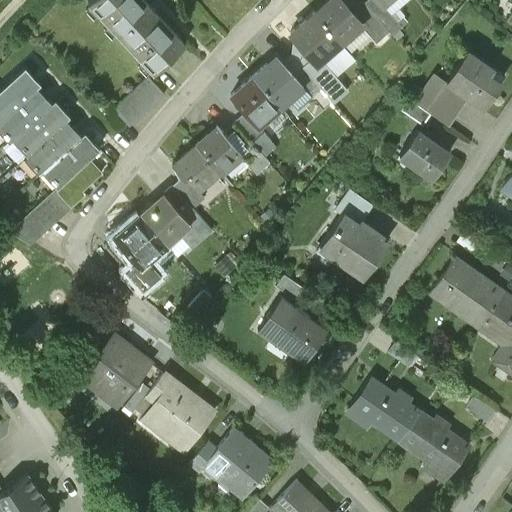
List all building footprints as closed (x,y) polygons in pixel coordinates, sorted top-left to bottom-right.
[(89,0),(86,3),(88,4),(88,3),(151,71),(151,72),(152,73),(184,44),(182,42),(182,43),(141,0),(89,0)] [(352,13),(341,0),(331,0),(315,14),(339,42),(340,43),(361,25),(362,24),(352,13)] [(378,0),(367,0),(364,3),(381,23),(391,14),(382,4),(378,0)] [(386,0),(382,4),(391,14),(406,0),(386,0)] [(352,13),(362,24),(361,25),(368,33),(376,42),(388,32),(381,23),(364,3),(352,13)] [(319,60),(339,42),(315,14),(292,34),(302,46),(313,58),(303,67),(333,102),(346,91),(332,75),(319,60)] [(399,23),(391,14),(381,23),(388,32),(399,23)] [(368,33),(361,25),(340,43),(347,51),(368,33)] [(347,51),(340,43),(339,42),(319,60),(332,75),(352,57),(347,51)] [(292,55),(303,67),(313,58),(302,46),(292,55)] [(481,60),(467,50),(447,80),(467,94),(482,104),(498,82),(476,67),(481,60)] [(301,87),(276,57),(253,77),(279,106),(289,97),(301,87)] [(388,57),(380,66),(391,76),(399,67),(388,57)] [(24,67),(23,66),(0,86),(0,117),(33,88),(38,83),(35,79),(33,80),(22,69),(24,67)] [(454,112),(467,94),(447,80),(434,71),(421,89),(454,112)] [(163,93),(147,76),(112,108),(128,126),(163,93)] [(246,113),(256,126),(257,125),(279,106),(253,77),(231,96),(246,113)] [(446,124),(454,112),(421,89),(417,86),(409,98),(430,113),(446,124)] [(309,96),(301,87),(289,97),(297,106),(309,96)] [(44,101),(33,88),(0,117),(0,129),(9,139),(13,136),(50,102),(47,98),(44,101)] [(352,97),(344,105),(357,118),(365,111),(352,97)] [(422,124),(430,113),(409,98),(401,110),(422,124)] [(51,101),(50,102),(13,136),(27,152),(63,119),(68,115),(65,111),(62,114),(51,101)] [(252,142),(263,132),(257,125),(256,126),(246,113),(235,123),(252,142)] [(75,132),(63,119),(27,152),(24,155),(39,172),(43,168),(81,133),(77,130),(75,132)] [(223,133),(240,153),(252,142),(235,123),(223,133)] [(223,133),(216,126),(195,144),(196,145),(218,170),(220,173),(241,154),(240,153),(223,133)] [(412,163),(431,177),(448,152),(415,130),(399,154),(400,155),(402,152),(414,160),(412,163)] [(82,132),(81,133),(43,168),(58,185),(88,158),(99,148),(95,144),(94,145),(82,132)] [(263,132),(252,142),(263,156),(275,146),(263,132)] [(24,155),(27,152),(13,136),(9,139),(4,144),(19,160),(24,155)] [(252,142),(240,153),(241,154),(257,173),(269,162),(263,156),(252,142)] [(183,176),(196,190),(218,170),(196,145),(173,164),(183,176)] [(53,190),(69,208),(84,194),(82,191),(102,173),(88,158),(58,185),(53,190)] [(511,171),(501,187),(511,194),(511,171)] [(185,200),(192,208),(203,198),(196,190),(183,176),(172,185),(185,200)] [(176,207),(185,200),(172,185),(163,193),(176,207)] [(341,213),(357,224),(359,220),(358,220),(370,202),(349,188),(336,207),(342,212),(341,213)] [(39,203),(55,221),(69,208),(53,190),(39,203)] [(176,207),(163,193),(139,214),(165,244),(178,233),(189,223),(176,207)] [(189,223),(178,233),(186,242),(190,246),(210,229),(192,208),(185,200),(176,207),(189,223)] [(30,211),(46,229),(55,221),(39,203),(30,211)] [(0,207),(0,217),(11,229),(18,222),(3,205),(0,207)] [(21,219),(37,237),(46,229),(30,211),(21,219)] [(147,259),(165,244),(139,214),(139,213),(113,235),(129,253),(135,260),(125,268),(141,287),(158,272),(147,259)] [(357,224),(341,213),(317,247),(334,259),(336,256),(362,273),(383,242),(377,238),(379,235),(359,220),(357,224)] [(30,243),(37,237),(21,219),(18,222),(11,229),(17,236),(30,243)] [(463,226),(454,239),(471,251),(481,238),(463,226)] [(178,233),(165,244),(173,253),(186,242),(178,233)] [(119,262),(129,253),(113,235),(104,244),(119,262)] [(225,253),(213,265),(224,275),(236,263),(225,253)] [(503,290),(455,256),(430,292),(478,326),(481,322),(501,292),(503,290)] [(511,276),(511,259),(508,257),(499,270),(511,279),(511,276)] [(275,285),(297,300),(305,289),(283,273),(275,285)] [(201,289),(186,306),(196,315),(211,297),(201,289)] [(511,299),(501,292),(481,322),(504,338),(503,340),(511,346),(511,299)] [(326,328),(278,295),(255,327),(303,360),(326,328)] [(150,361),(113,332),(87,365),(78,376),(80,377),(112,402),(129,380),(133,384),(150,361)] [(395,339),(388,349),(408,363),(415,353),(395,339)] [(511,373),(511,346),(503,340),(491,358),(511,373)] [(80,377),(78,376),(87,365),(77,357),(62,377),(73,386),(80,377)] [(145,393),(155,400),(171,379),(162,371),(145,393)] [(419,409),(371,375),(350,404),(399,438),(419,409)] [(213,409),(172,378),(171,379),(155,400),(141,417),(182,449),(213,409)] [(493,408),(473,394),(466,405),(485,418),(493,408)] [(468,443),(419,409),(399,438),(424,456),(447,473),(468,443)] [(272,457),(233,425),(216,446),(200,465),(201,466),(214,476),(219,470),(243,490),(239,496),(240,497),(272,457)] [(206,438),(188,462),(198,470),(201,466),(200,465),(216,446),(206,438)] [(447,473),(424,456),(419,462),(443,479),(447,473)] [(29,476),(27,473),(2,489),(0,490),(0,511),(13,511),(41,494),(39,490),(30,476),(29,476)] [(297,479),(295,478),(270,503),(268,506),(269,508),(264,511),(328,511),(296,480),(297,479)] [(243,511),(264,511),(269,508),(268,506),(270,503),(260,493),(243,511)] [(53,511),(54,511),(44,498),(41,494),(13,511),(53,511)]
